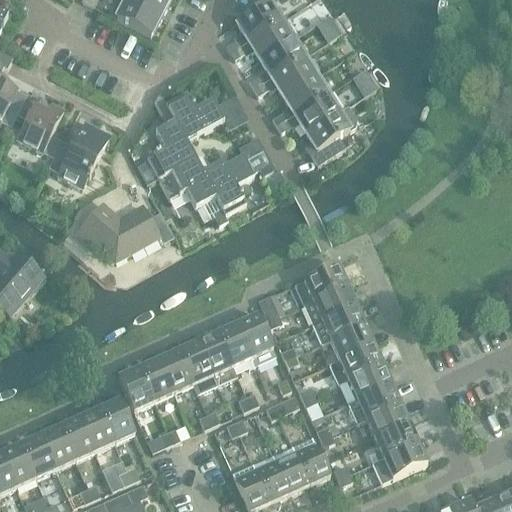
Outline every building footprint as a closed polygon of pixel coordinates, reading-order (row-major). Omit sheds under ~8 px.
[(96,0),(81,0),(78,6),(90,12),(96,0)] [(161,0),(125,0),(123,5),(156,22),(166,3),(161,0)] [(146,42),(156,22),(123,5),(113,25),(146,42)] [(224,49),(229,57),(276,27),(264,9),(232,29),(238,39),(233,42),(234,43),(224,49)] [(329,22),(316,30),(327,48),(340,39),(329,22)] [(248,55),(255,66),(287,45),(276,27),(229,57),(233,63),(243,57),(244,58),(248,55)] [(248,87),(253,94),(299,64),(287,45),(255,66),(262,77),(257,80),(258,81),(248,87)] [(272,93),(278,102),(310,82),(299,64),(253,94),(257,101),(267,95),(267,96),(272,93)] [(366,75),(352,83),(363,101),(377,93),(366,75)] [(272,124),(275,130),(322,100),(310,82),(278,102),(285,114),(281,117),(281,118),(272,124)] [(0,130),(6,134),(12,122),(1,117),(12,96),(0,89),(0,130)] [(186,97),(165,109),(186,147),(223,127),(212,106),(196,114),(186,97)] [(147,165),(136,171),(147,191),(158,185),(195,165),(186,147),(165,109),(159,98),(153,109),(165,132),(154,138),(164,155),(147,164),(147,165)] [(296,130),(301,139),(334,119),(322,100),(275,130),(281,138),(290,132),(291,133),(296,130)] [(38,160),(49,165),(58,147),(47,142),(60,119),(47,112),(43,120),(30,113),(12,148),(38,161),(38,160)] [(334,120),(334,119),(301,139),(313,158),(306,162),(313,173),(341,155),(335,145),(358,131),(346,112),(334,120)] [(69,153),(58,147),(49,165),(47,169),(44,175),(55,181),(53,183),(78,196),(92,169),(105,142),(87,133),(80,147),(73,144),(69,153)] [(242,162),(205,182),(215,202),(221,213),(225,220),(246,209),(237,192),(254,183),(242,162)] [(195,165),(158,185),(169,205),(186,196),(195,213),(215,202),(205,182),(195,165)] [(271,167),(259,174),(263,181),(270,177),(271,177),(272,176),(275,175),(271,167)] [(102,209),(79,236),(115,267),(159,242),(142,212),(119,224),(102,209)] [(221,213),(211,218),(214,223),(219,231),(228,226),(225,221),(221,213)] [(0,314),(5,319),(39,282),(12,258),(6,265),(0,259),(0,314)] [(294,290),(303,310),(346,291),(337,271),(294,290)] [(303,310),(312,330),(355,311),(346,291),(303,310)] [(321,350),(330,346),(364,330),(355,311),(312,330),(321,350)] [(262,318),(266,327),(278,322),(274,313),(262,318)] [(257,320),(237,329),(253,364),(254,363),(258,371),(276,362),(273,355),(257,320)] [(281,329),(278,322),(266,327),(269,334),(281,329)] [(237,329),(217,338),(233,373),(253,364),(237,329)] [(330,346),(339,365),(373,350),(364,330),(330,346)] [(217,338),(197,346),(213,382),(233,373),(217,338)] [(197,346),(178,355),(194,391),(198,400),(217,391),(213,382),(197,346)] [(338,389),(348,385),(382,370),(373,350),(339,365),(329,370),(338,389)] [(280,358),(284,366),(296,361),(292,352),(280,358)] [(178,355),(158,364),(174,399),(194,391),(178,355)] [(299,368),(296,361),(284,366),(287,374),(299,368)] [(158,364),(138,373),(154,408),(174,399),(158,364)] [(348,385),(357,405),(391,389),(382,370),(348,385)] [(134,417),(154,408),(138,373),(118,382),(134,417)] [(282,400),(291,396),(286,384),(277,388),(282,400)] [(356,429),(366,424),(400,409),(391,389),(357,405),(347,409),(356,429)] [(298,397),(302,406),(314,400),(310,391),(298,397)] [(254,398),(246,402),(251,414),(259,410),(254,398)] [(317,407),(314,400),(302,406),(305,413),(317,407)] [(293,401),(281,407),(287,419),(299,414),(293,401)] [(243,418),(251,414),(246,402),(237,406),(243,418)] [(119,405),(99,414),(115,449),(135,440),(119,405)] [(281,407),(273,410),(279,423),(287,419),(281,407)] [(366,424),(374,444),(408,429),(400,409),(366,424)] [(271,426),(279,423),(273,410),(266,414),(271,426)] [(99,414),(79,423),(95,458),(115,449),(99,414)] [(214,416),(207,420),(212,432),(211,432),(220,428),(214,416)] [(204,435),(211,432),(212,432),(207,420),(198,423),(204,435)] [(79,423),(60,432),(75,467),(95,458),(79,423)] [(242,424),(234,428),(240,440),(248,437),(242,424)] [(232,444),(240,440),(234,428),(226,431),(232,444)] [(374,444),(383,464),(417,448),(408,429),(374,444)] [(184,430),(175,435),(180,446),(189,442),(184,430)] [(316,437),(320,445),(332,440),(328,431),(316,437)] [(60,432),(40,441),(56,476),(75,467),(60,432)] [(175,434),(167,437),(173,449),(180,446),(175,435),(175,434)] [(164,453),(173,449),(167,437),(159,441),(164,453)] [(335,447),(332,440),(320,445),(323,452),(335,447)] [(40,441),(20,449),(36,484),(56,476),(40,441)] [(312,442),(292,451),(310,491),(330,482),(312,442)] [(417,448),(383,464),(374,468),(383,488),(427,468),(417,448)] [(20,449),(1,458),(16,493),(36,484),(20,449)] [(292,451),(272,460),(290,500),(310,491),(292,451)] [(1,458),(0,458),(0,500),(16,493),(1,458)] [(280,505),(290,500),(272,460),(253,469),(272,511),(278,511),(280,511),(281,507),(280,505)] [(272,511),(253,469),(232,478),(247,511),(272,511)] [(334,476),(338,484),(350,479),(346,470),(334,476)] [(134,473),(127,476),(132,488),(140,485),(134,473)] [(124,492),(132,488),(127,476),(119,480),(124,492)] [(353,486),(350,479),(338,484),(341,492),(353,486)] [(142,490),(135,493),(140,505),(148,502),(142,490)] [(95,491),(88,494),(93,506),(100,503),(95,491)] [(132,509),(140,505),(135,493),(127,497),(132,509)] [(85,510),(93,506),(88,494),(80,498),(85,510)] [(511,511),(511,496),(492,506),(495,511),(511,511)]
